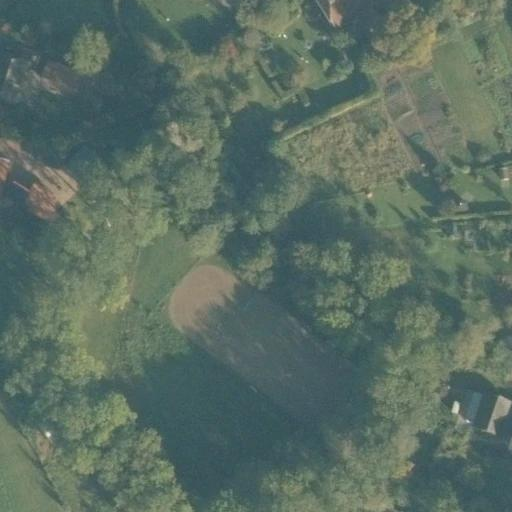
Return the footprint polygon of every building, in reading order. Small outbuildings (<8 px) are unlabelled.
[(405,0),(316,0),(336,31),(361,16),(370,30),(383,22),(376,13),(383,8),(386,12),(405,0)] [(29,72),(35,74),(41,56),(18,49),(14,60),(0,55),(0,101),(17,108),(29,72)] [(41,86),(76,98),(83,74),(48,63),(41,86)] [(86,148),(69,167),(85,181),(102,161),(86,148)] [(0,203),(10,163),(0,160),(0,203)] [(509,182),(507,170),(498,171),(500,183),(509,182)] [(12,204),(37,219),(52,195),(35,185),(30,193),(14,184),(2,203),(10,207),(12,204)] [(462,200),(453,201),(455,214),(468,213),(468,205),(462,200)] [(511,427),(505,425),(511,406),(488,397),(476,430),(500,438),(502,433),(511,436),(511,446),(506,463),(511,465),(511,427)] [(42,412),(32,420),(47,440),(48,440),(57,433),(42,412)]
